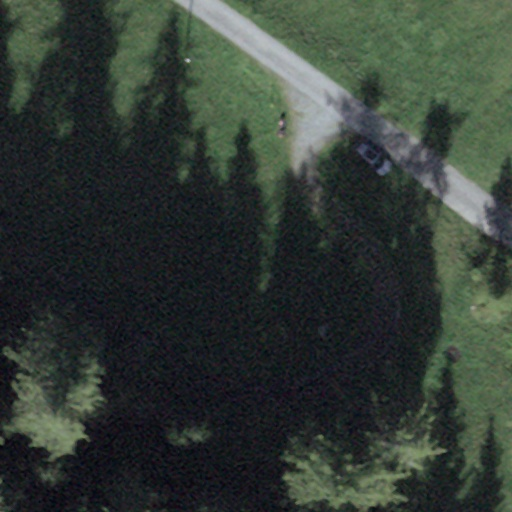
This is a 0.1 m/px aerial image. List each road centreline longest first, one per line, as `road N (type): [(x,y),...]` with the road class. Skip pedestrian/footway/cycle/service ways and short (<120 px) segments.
road 1 (track): [(0,221),(56,288),(170,372),(260,394),(335,374),(367,353),(385,303),(381,272),(303,176),(310,126),(325,93)]
road 2 (residential): [(511,233),(191,0)]
